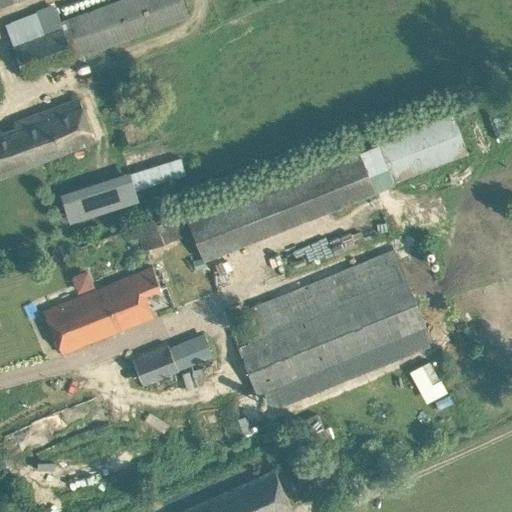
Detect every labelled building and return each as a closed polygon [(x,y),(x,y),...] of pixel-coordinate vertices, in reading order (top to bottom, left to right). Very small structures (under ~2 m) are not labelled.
[(0,0),(0,8),(21,0),(0,0)] [(58,27),(8,45),(22,81),(187,19),(179,0),(104,0),(55,18),(58,27)] [(78,95),(0,125),(0,178),(96,141),(78,95)] [(448,113),(376,142),(383,158),(392,182),(464,154),(448,113)] [(201,257),(373,190),(357,149),(185,216),(201,257)] [(138,189),(186,174),(180,157),(132,172),(138,189)] [(135,223),(146,249),(183,233),(172,208),(135,223)] [(430,342),(423,325),(390,245),(248,303),(255,323),(231,332),(261,409),(430,342)] [(158,284),(150,264),(43,311),(61,352),(151,313),(142,291),(158,284)] [(133,356),(144,381),(145,385),(211,357),(201,333),(197,335),(169,347),(167,342),(133,356)] [(55,411),(60,435),(108,424),(103,400),(55,411)] [(245,416),(236,419),(242,435),(250,432),(245,416)] [(267,470),(173,511),(284,511),(286,511),(267,470)]
